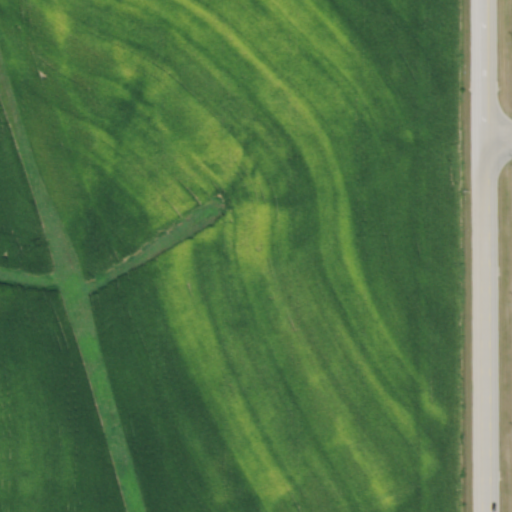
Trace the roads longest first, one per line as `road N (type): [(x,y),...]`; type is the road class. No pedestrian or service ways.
road 1 (tertiary): [(482,147),(483,511)]
road 2 (tertiary): [(482,0),(482,147)]
